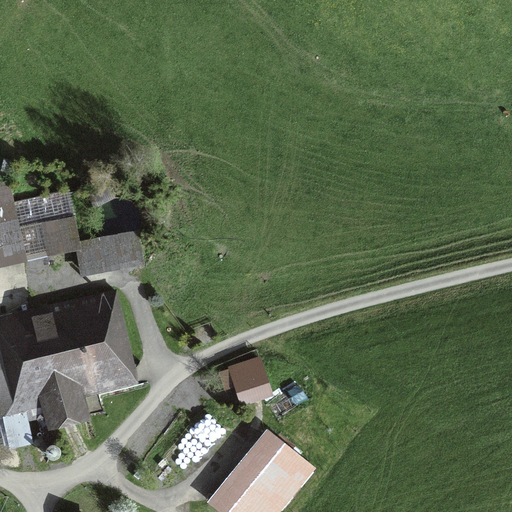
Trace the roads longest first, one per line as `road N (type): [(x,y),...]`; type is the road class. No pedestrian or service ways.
road 1 (unclassified): [(511,265),(328,310),(201,359),(101,454),(48,489),(43,511)]
road 2 (track): [(0,286),(132,278),(170,382)]
